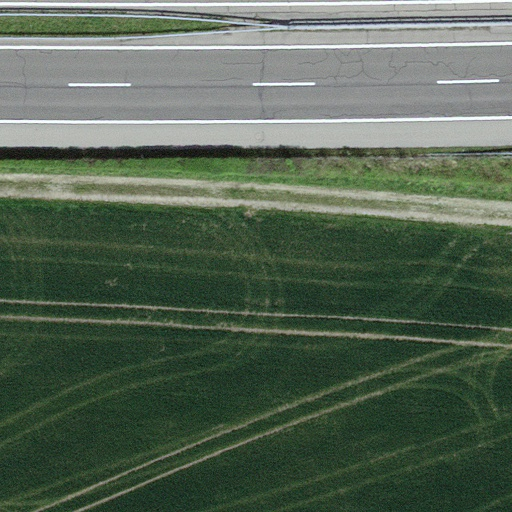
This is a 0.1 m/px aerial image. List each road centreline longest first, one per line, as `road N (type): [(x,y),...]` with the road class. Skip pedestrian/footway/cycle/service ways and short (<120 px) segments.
road 1 (track): [(0,190),(210,196),(511,222)]
road 2 (motorway): [(0,83),(511,80)]
